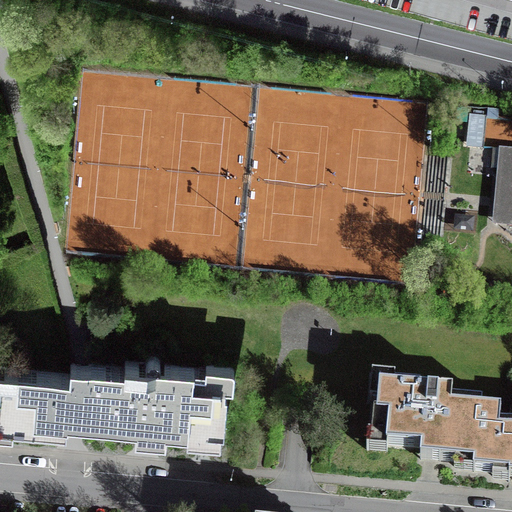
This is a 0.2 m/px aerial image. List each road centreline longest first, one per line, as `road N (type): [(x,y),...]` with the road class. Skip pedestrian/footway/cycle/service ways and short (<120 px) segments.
road 1 (residential): [(342,511),(0,481)]
road 2 (primary): [(264,0),(511,62)]
